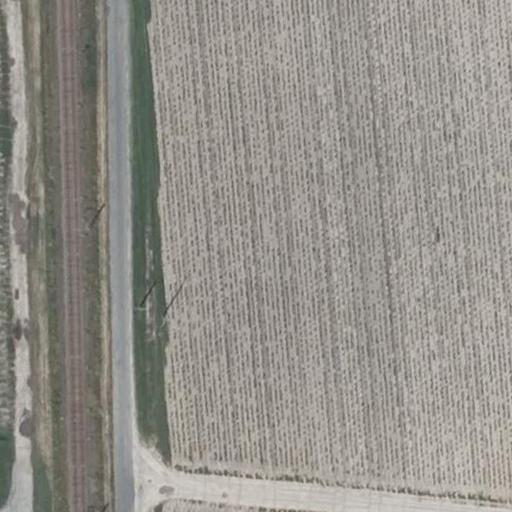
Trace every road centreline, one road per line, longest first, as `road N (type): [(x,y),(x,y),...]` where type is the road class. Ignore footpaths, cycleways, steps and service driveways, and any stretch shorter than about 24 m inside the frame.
road 1 (track): [(119,0),(125,511)]
road 2 (unclassified): [(29,511),(23,0)]
